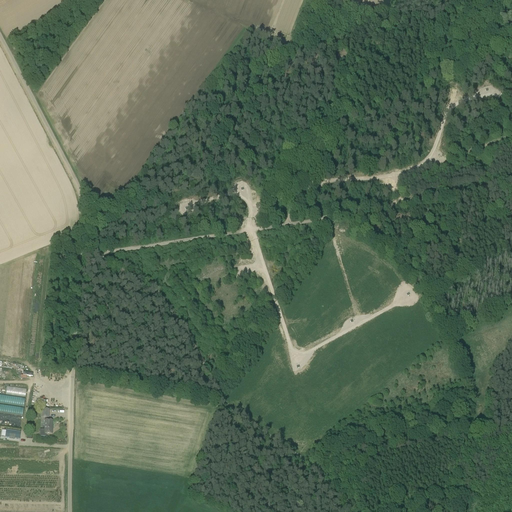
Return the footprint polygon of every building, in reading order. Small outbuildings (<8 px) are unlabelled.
[(7,386),(6,395),(26,397),(27,389),(7,386)] [(0,395),(0,412),(23,416),(24,408),(25,399),(0,395)] [(49,410),(41,409),(40,418),(42,418),(48,418),(49,410)] [(52,435),(52,421),(44,421),(44,431),(40,431),(40,437),(45,437),(45,435),(52,435)] [(5,438),(19,440),(20,433),(6,431),(5,437),(5,438)]
